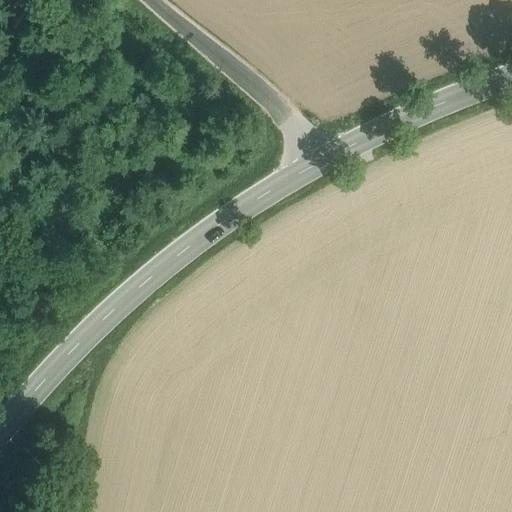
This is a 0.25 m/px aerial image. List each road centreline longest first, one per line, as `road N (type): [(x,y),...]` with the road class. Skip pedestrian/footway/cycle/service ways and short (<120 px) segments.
road 1 (secondary): [(0,434),(134,290),(252,202),(338,151),(511,75)]
road 2 (track): [(338,151),(153,0)]
